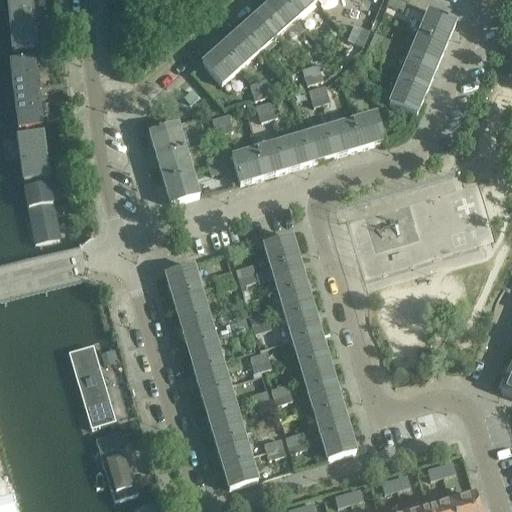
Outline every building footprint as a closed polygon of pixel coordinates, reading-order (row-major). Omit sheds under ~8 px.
[(16,0),(20,51),(38,50),(34,0),(16,0)] [(184,3),(180,0),(166,0),(163,2),(173,13),(184,3)] [(297,22),(277,0),(258,17),(278,39),(297,22)] [(316,5),(311,0),(277,0),(297,22),(316,5)] [(396,10),(400,2),(394,0),(390,0),(387,7),(396,10)] [(405,14),(408,5),(400,2),(396,10),(405,14)] [(446,49),(456,26),(428,14),(419,38),(446,49)] [(278,39),(258,17),(239,34),(259,56),(278,39)] [(359,39),(362,32),(354,28),(351,36),(359,39)] [(366,42),(369,35),(362,32),(359,39),(366,42)] [(259,56),(239,34),(220,51),(240,73),(259,56)] [(356,46),(359,39),(351,36),(348,43),(356,46)] [(379,48),(382,40),(375,37),(372,44),(379,48)] [(436,72),(446,49),(419,38),(409,61),(436,72)] [(363,49),(366,42),(359,39),(356,46),(363,49)] [(387,51),(390,43),(382,40),(379,48),(387,51)] [(376,55),(379,48),(372,44),(369,52),(376,55)] [(383,58),(387,51),(379,48),(376,55),(383,58)] [(240,73),(220,51),(202,67),(222,89),(240,73)] [(27,128),(46,126),(40,58),(21,60),(27,128)] [(426,95),(436,72),(409,61),(399,84),(426,95)] [(361,73),(355,67),(349,72),(354,78),(361,73)] [(320,76),(318,69),(310,71),(312,79),(320,76)] [(312,79),(310,71),(303,73),(305,81),(312,79)] [(354,78),(349,72),(343,77),(348,83),(354,78)] [(366,80),(361,73),(354,78),(359,85),(366,80)] [(322,84),(320,76),(312,79),(315,86),(322,84)] [(359,85),(354,78),(348,83),(353,89),(359,85)] [(315,86),(312,79),(305,81),(307,88),(315,86)] [(268,92),(266,84),(258,86),(260,94),(268,92)] [(417,119),(426,95),(399,84),(389,107),(417,119)] [(260,94),(258,86),(250,89),(253,96),(260,94)] [(326,98),(324,91),(316,92),(318,100),(326,98)] [(271,99),(268,92),(260,94),(263,102),(271,99)] [(318,100),(316,92),(309,94),(311,102),(318,100)] [(263,102),(260,94),(253,96),(255,104),(263,102)] [(328,106),(326,98),(318,100),(320,108),(328,106)] [(320,108),(318,100),(311,102),(313,110),(320,108)] [(275,113),(272,105),(264,108),(266,116),(275,113)] [(266,116),(264,108),(256,110),(258,118),(266,116)] [(277,121),(275,113),(266,116),(269,123),(277,121)] [(269,123),(266,116),(258,118),(261,126),(269,123)] [(385,146),(377,117),(352,124),(361,153),(385,146)] [(231,126),(228,119),(220,121),(223,129),(231,126)] [(223,129),(220,121),(212,124),(215,131),(223,129)] [(361,153),(352,124),(327,132),(336,160),(361,153)] [(233,134),(231,126),(223,129),(225,136),(233,134)] [(185,152),(178,128),(149,136),(154,151),(156,160),(185,152)] [(225,136),(223,129),(215,131),(217,139),(225,136)] [(336,160),(327,132),(304,139),(312,167),(336,160)] [(22,187),(51,184),(45,134),(17,138),(22,187)] [(312,167),(304,139),(280,146),(288,174),(312,167)] [(288,174),(280,146),(256,153),(264,181),(288,174)] [(192,176),(185,152),(156,160),(163,185),(192,176)] [(264,181),(256,153),(231,160),(240,189),(264,181)] [(224,166),(222,158),(214,161),(217,168),(224,166)] [(217,168),(214,161),(207,163),(209,171),(217,168)] [(227,174),(224,166),(217,168),(219,176),(227,174)] [(219,176),(217,168),(209,171),(211,178),(219,176)] [(199,201),(192,176),(163,185),(171,209),(199,201)] [(34,249),(62,244),(51,187),(23,192),(34,249)] [(299,264),(292,239),(263,248),(271,272),(299,264)] [(306,288),(299,264),(271,272),(278,297),(306,288)] [(200,293),(193,269),(165,277),(165,278),(172,301),(200,293)] [(254,277),(252,269),(244,272),(247,279),(254,277)] [(247,279),(244,272),(237,274),(239,282),(247,279)] [(233,284),(231,276),(223,278),(225,286),(233,284)] [(257,285),(254,277),(247,279),(249,287),(257,285)] [(225,286),(223,278),(215,280),(217,288),(225,286)] [(249,287),(247,279),(239,282),(241,290),(249,287)] [(235,292),(233,284),(225,286),(228,294),(235,292)] [(228,294),(225,286),(217,288),(220,296),(228,294)] [(313,312),(306,288),(278,297),(285,321),(313,312)] [(208,317),(200,293),(172,301),(179,325),(208,317)] [(320,336),(313,312),(285,321),(292,344),(320,336)] [(215,341),(208,317),(179,325),(186,350),(215,341)] [(269,325),(267,318),(259,320),(261,328),(269,325)] [(261,328),(259,320),(251,322),(253,330),(261,328)] [(247,332),(245,324),(237,326),(239,334),(247,332)] [(271,333),(269,325),(261,328),(263,335),(271,333)] [(239,334),(237,326),(229,328),(232,336),(239,334)] [(263,335),(261,328),(253,330),(255,338),(263,335)] [(249,339),(247,332),(239,334),(242,342),(249,339)] [(242,342),(239,334),(232,336),(234,344),(242,342)] [(328,360),(320,336),(292,344),(299,369),(328,360)] [(222,365),(215,341),(186,350),(194,374),(222,365)] [(103,355),(87,360),(102,414),(118,410),(103,355)] [(269,364),(266,356),(258,359),(261,366),(269,364)] [(261,366),(258,359),(251,361),(253,369),(261,366)] [(335,384),(328,360),(299,369),(306,393),(335,384)] [(271,372),(269,364),(261,366),(263,374),(271,372)] [(229,389),(222,365),(194,374),(201,398),(229,389)] [(263,374),(261,366),(253,369),(255,377),(263,374)] [(511,380),(507,379),(505,383),(506,383),(501,393),(500,395),(511,399),(511,380)] [(342,408),(335,384),(306,393),(313,417),(342,408)] [(236,414),(229,389),(201,398),(208,422),(236,414)] [(290,397),(288,389),(280,392),(282,399),(290,397)] [(282,399),(280,392),(272,394),(274,402),(282,399)] [(268,404),(266,396),(258,399),(260,407),(268,404)] [(292,405),(290,397),(282,399),(284,407),(292,405)] [(260,407),(258,399),(250,401),(253,409),(260,407)] [(284,407),(282,399),(274,402),(277,409),(284,407)] [(271,412),(268,404),(260,407),(263,414),(271,412)] [(263,414),(260,407),(253,409),(255,417),(263,414)] [(349,432),(342,408),(313,417),(320,440),(349,432)] [(243,438),(236,414),(208,422),(215,446),(243,438)] [(356,456),(349,432),(320,440),(328,465),(356,456)] [(142,500),(124,434),(95,442),(114,507),(142,500)] [(251,462),(243,438),(215,446),(222,470),(251,462)] [(304,445),(302,438),(294,440),(296,448),(304,445)] [(296,448),(294,440),(286,442),(288,450),(296,448)] [(282,452),(280,444),(272,446),(274,454),(282,452)] [(306,453),(304,445),(296,448),(298,456),(306,453)] [(274,454),(272,446),(264,448),(267,456),(274,454)] [(298,456),(296,448),(288,450),(291,458),(298,456)] [(284,459),(282,452),(274,454),(277,462),(284,459)] [(277,462),(274,454),(267,456),(269,464),(277,462)] [(258,486),(251,462),(222,470),(229,494),(258,486)] [(447,471),(450,481),(456,480),(453,469),(447,471)] [(441,473),(444,483),(450,481),(447,471),(441,473)] [(435,475),(438,485),(444,483),(441,473),(435,475)] [(428,476),(431,487),(438,485),(435,475),(428,476)] [(400,485),(403,495),(409,493),(406,483),(400,485)] [(394,486),(397,497),(403,495),(400,485),(394,486)] [(388,488),(391,499),(397,497),(394,486),(388,488)] [(382,490),(385,500),(391,499),(388,488),(382,490)] [(354,498),(357,509),(363,507),(360,497),(354,498)] [(348,500),(351,511),(357,509),(354,498),(348,500)] [(477,511),(476,505),(474,498),(450,505),(451,511),(477,511)] [(341,502),(344,511),(345,511),(351,511),(348,500),(341,502)] [(335,504),(337,511),(344,511),(341,502),(335,504)]
